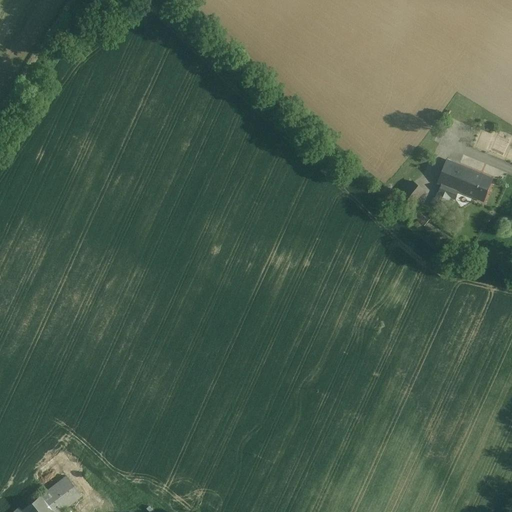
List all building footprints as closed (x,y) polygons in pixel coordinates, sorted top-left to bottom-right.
[(447,161),(438,183),(443,185),(454,190),(483,201),(492,179),(447,161)] [(425,191),(415,184),(407,194),(418,202),(425,191)] [(440,192),(452,197),(454,190),(443,185),(440,192)] [(424,226),(429,220),(419,212),(414,218),(424,226)] [(40,497),(52,511),(64,511),(82,497),(67,477),(40,497)] [(52,511),(40,497),(23,510),(23,511),(52,511)]
